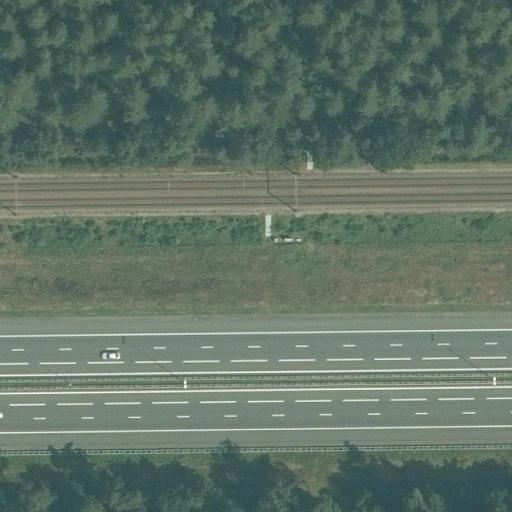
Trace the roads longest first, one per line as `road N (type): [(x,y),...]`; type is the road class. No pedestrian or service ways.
road 1 (motorway): [(511,349),(0,356)]
road 2 (track): [(511,116),(0,123)]
road 3 (motorway): [(0,412),(511,406)]
